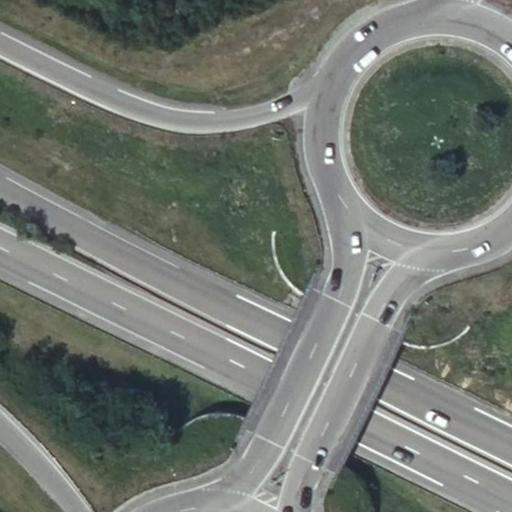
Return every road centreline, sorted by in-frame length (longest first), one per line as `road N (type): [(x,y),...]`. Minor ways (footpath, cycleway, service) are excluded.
road 1 (trunk): [(511,443),(0,184)]
road 2 (trunk): [(0,246),(511,497)]
road 3 (trunk): [(312,93),(244,115),(157,114),(0,45)]
road 4 (trunk): [(356,232),(338,293),(270,437),(224,508)]
road 5 (trunk): [(295,511),(309,458),(406,254)]
road 6 (trunk): [(449,10),(409,10),(370,24),(345,42),(312,93)]
road 7 (trunk): [(312,93),(312,169),(329,204),(356,232)]
